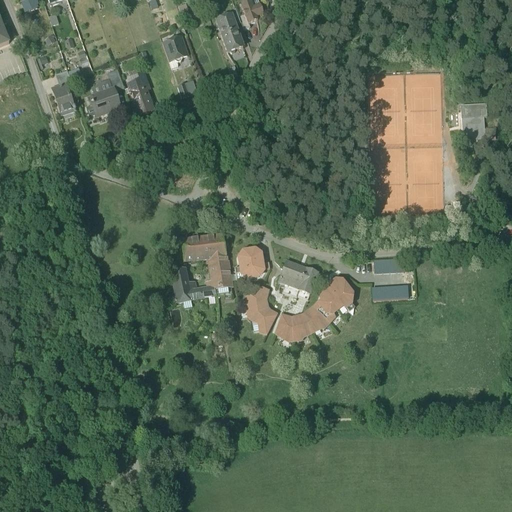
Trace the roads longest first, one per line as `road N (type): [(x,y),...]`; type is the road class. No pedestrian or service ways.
road 1 (track): [(0,196),(65,171),(137,475)]
road 2 (residential): [(293,0),(189,207)]
road 3 (residential): [(65,171),(0,0)]
road 4 (residential): [(189,207),(324,261)]
road 5 (residential): [(65,171),(189,207)]
